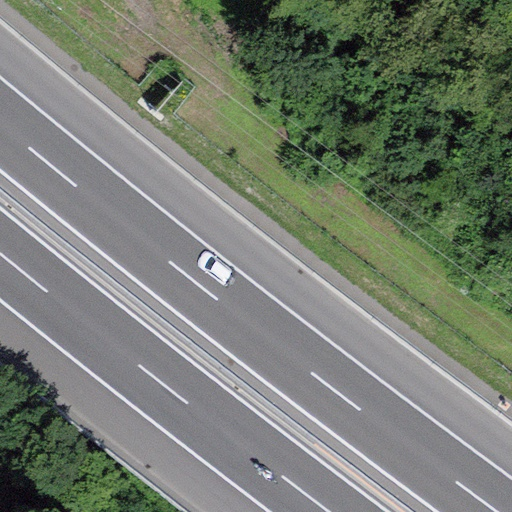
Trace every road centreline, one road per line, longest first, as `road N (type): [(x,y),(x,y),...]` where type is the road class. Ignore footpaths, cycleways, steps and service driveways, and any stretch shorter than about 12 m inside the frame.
road 1 (motorway): [(496,511),(0,123)]
road 2 (motorway): [(0,253),(329,511)]
